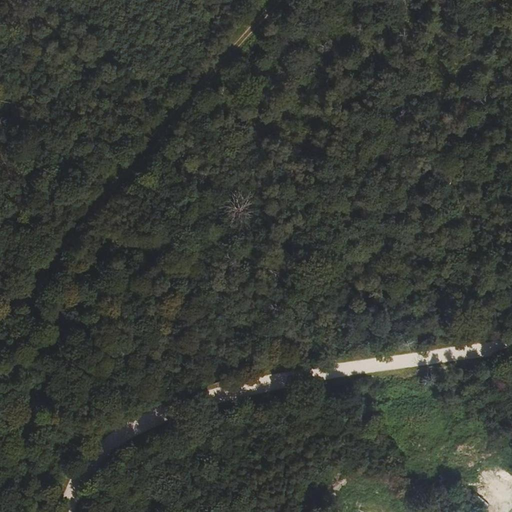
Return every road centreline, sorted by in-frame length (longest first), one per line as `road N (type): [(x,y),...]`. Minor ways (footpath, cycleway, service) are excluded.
road 1 (track): [(511,348),(265,385),(148,420),(80,466),(64,511)]
road 2 (track): [(0,315),(279,0)]
